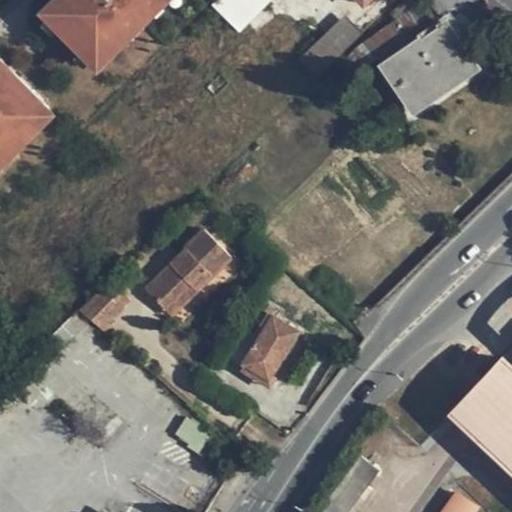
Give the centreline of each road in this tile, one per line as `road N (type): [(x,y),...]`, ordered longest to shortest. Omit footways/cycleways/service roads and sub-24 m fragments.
road 1 (primary): [(511,204),(417,300),(336,407)]
road 2 (primary): [(336,407),(511,250)]
road 3 (unknown): [(109,0),(0,97)]
road 4 (primary): [(268,511),(336,407)]
